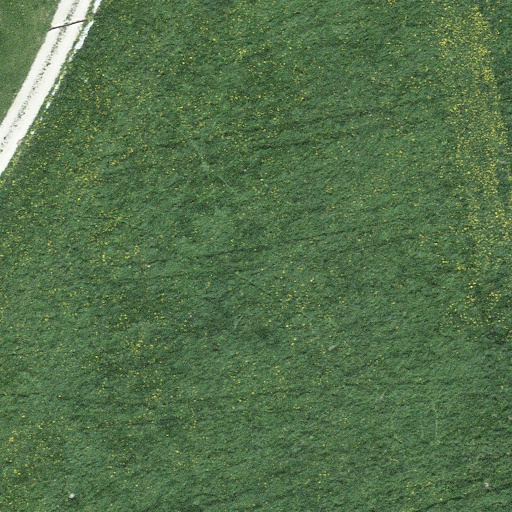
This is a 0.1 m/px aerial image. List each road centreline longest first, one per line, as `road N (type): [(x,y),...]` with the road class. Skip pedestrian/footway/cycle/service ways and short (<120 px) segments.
road 1 (track): [(511,434),(451,0)]
road 2 (track): [(0,149),(77,0)]
